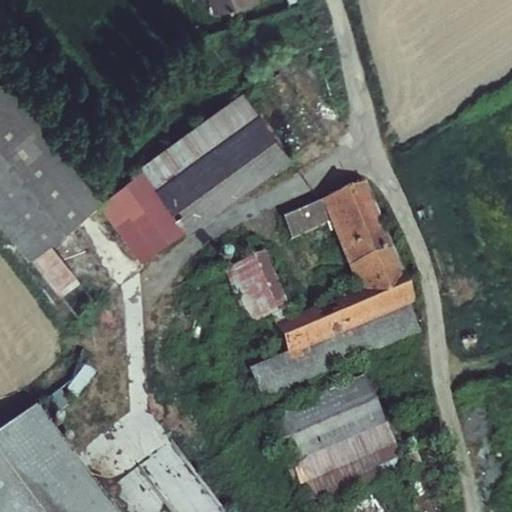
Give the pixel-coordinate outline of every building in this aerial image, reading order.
[(104,188),(0,59),(0,146),(63,223),(101,191),(104,188)] [(193,220),(294,144),(246,80),(145,156),(104,188),(101,191),(148,254),(193,220)] [(63,223),(0,146),(0,188),(42,240),(53,231),(63,223)] [(282,220),(291,240),(327,226),(357,291),(274,323),(289,359),(414,306),(402,277),(403,276),(365,185),(347,192),(282,220)] [(42,240),(0,188),(0,201),(35,245),(42,240)] [(42,240),(88,296),(98,288),(53,231),(42,240)] [(42,240),(35,245),(81,302),(88,296),(42,240)] [(291,302),(268,249),(232,265),(249,303),(255,317),(275,308),(291,302)] [(285,400),(270,406),(293,456),(387,414),(366,364),(285,400)] [(121,511),(38,401),(0,429),(0,511),(121,511)]
